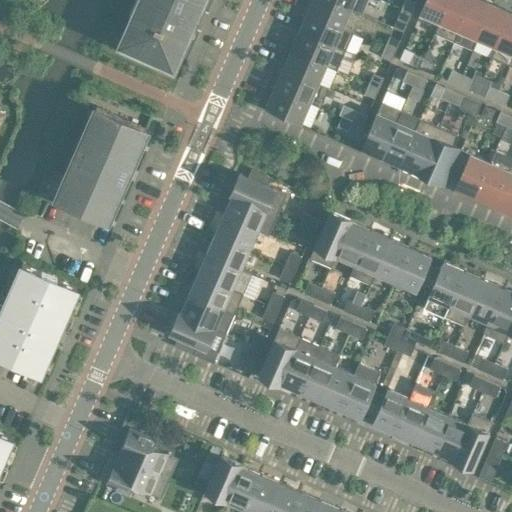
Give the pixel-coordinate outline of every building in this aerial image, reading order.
[(201,10),(208,13),(208,12),(197,7),(200,0),(135,0),(129,15),(133,17),(122,42),(173,64),(189,26),(200,31),(200,30),(193,27),(201,10)] [(350,8),(332,0),(314,0),(309,12),(342,27),(350,8)] [(332,0),(350,8),(361,13),(366,0),(332,0)] [(416,2),(410,0),(404,0),(401,8),(411,12),(416,2)] [(425,0),(420,13),(439,21),(440,22),(449,0),(425,0)] [(439,21),(434,32),(454,41),(471,0),(449,0),(440,22),(439,21)] [(480,0),(471,0),(454,41),(472,49),(477,38),(492,5),(480,0)] [(477,38),(495,46),(496,46),(510,13),(492,5),(477,38)] [(397,18),(407,23),(411,12),(401,8),(397,18)] [(353,31),(342,27),(309,12),(301,31),(345,50),(353,31)] [(495,46),(490,57),(510,65),(511,60),(511,13),(510,13),(496,46),(495,46)] [(345,50),(301,31),(293,50),(326,64),(337,69),(345,50)] [(400,40),(389,35),(385,45),(395,50),(400,40)] [(380,56),(391,60),(395,50),(385,45),(380,56)] [(318,83),(326,64),(293,50),(285,68),(318,83)] [(414,53),(410,63),(419,67),(424,57),(414,53)] [(430,72),(434,62),(424,57),(419,67),(430,72)] [(328,87),(318,83),(285,68),(276,87),(318,105),(320,106),(328,87)] [(451,69),(447,79),(457,84),(461,73),(451,69)] [(407,70),(402,80),(412,84),(417,74),(407,70)] [(383,77),(373,72),(369,83),(379,87),(383,77)] [(467,88),(472,78),(461,73),(457,84),(467,88)] [(423,89),(427,79),(417,74),(412,84),(423,89)] [(364,93),(374,97),(379,87),(369,83),(364,93)] [(489,85),(484,96),(494,100),(499,90),(489,85)] [(444,86),(439,96),(450,101),(454,90),(444,86)] [(268,107),(310,125),(318,105),(276,87),(268,107)] [(460,105),(464,95),(454,90),(450,101),(460,105)] [(505,105),(509,94),(499,90),(494,100),(505,105)] [(382,101),(363,144),(382,153),(402,109),(382,101)] [(485,104),(480,115),(491,120),(496,109),(485,104)] [(96,105),(57,196),(107,218),(146,127),(96,105)] [(402,109),(382,153),(401,161),(420,118),(402,109)] [(367,114),(357,110),(352,120),(363,125),(367,114)] [(500,110),(496,121),(506,125),(510,115),(500,110)] [(420,118),(401,161),(420,169),(439,126),(420,118)] [(348,130),(358,135),(363,125),(352,120),(348,130)] [(440,178),(441,175),(449,178),(452,171),(451,170),(461,148),(454,145),(458,134),(439,126),(420,169),(440,178)] [(451,170),(452,171),(461,175),(456,185),(476,194),(490,161),(461,148),(451,170)] [(511,157),(495,150),(490,161),(476,194),(495,202),(511,162),(511,157)] [(511,162),(495,202),(511,209),(511,162)] [(230,194),(231,195),(232,194),(278,214),(287,193),(267,184),(270,176),(252,168),(248,176),(239,172),(230,194)] [(258,230),(269,234),(278,214),(232,194),(231,195),(223,214),(258,229),(258,230)] [(331,266),(336,255),(335,255),(350,220),(351,220),(352,219),(330,209),(310,257),(331,266)] [(318,218),(304,213),(300,224),(313,230),(318,218)] [(215,233),(249,249),(258,230),(258,229),(223,214),(215,233)] [(335,255),(336,255),(355,264),(370,229),(351,220),(350,220),(335,255)] [(295,235),(308,241),(313,230),(300,224),(295,235)] [(350,275),(370,283),(375,272),(390,237),(370,229),(355,264),(350,275)] [(206,253),(241,268),(249,249),(215,233),(206,253)] [(390,237),(375,272),(395,281),(410,246),(390,237)] [(415,290),(419,282),(425,284),(433,266),(427,263),(430,255),(410,246),(395,281),(415,290)] [(302,256),(290,251),(285,264),(296,269),(302,256)] [(197,273),(243,293),(252,273),(241,268),(206,253),(197,273)] [(0,352),(40,370),(77,285),(22,261),(0,312),(0,352)] [(443,261),(440,269),(433,266),(425,284),(432,287),(423,306),(444,316),(464,270),(443,261)] [(279,277),(290,282),(296,269),(285,264),(279,277)] [(465,324),(469,313),(484,278),(464,270),(444,316),(465,324)] [(197,273),(189,293),(234,313),(243,293),(197,273)] [(469,313),(488,321),(489,322),(504,287),(484,278),(469,313)] [(308,281),(303,292),(317,298),(321,287),(308,281)] [(330,304),(335,292),(321,287),(317,298),(330,304)] [(504,342),(509,331),(508,330),(511,321),(511,290),(504,287),(489,322),(488,321),(483,332),(504,342)] [(284,296),(273,291),(267,304),(278,309),(284,296)] [(180,312),(180,313),(215,328),(226,333),(234,313),(189,293),(180,312)] [(301,298),(296,310),(309,315),(314,304),(301,298)] [(348,298),(343,309),(356,315),(361,304),(348,298)] [(262,317),(273,322),(278,309),(267,304),(262,317)] [(322,321),(327,310),(314,304),(309,315),(322,321)] [(369,321),(374,310),(361,304),(356,315),(369,321)] [(179,311),(169,333),(178,337),(175,345),(193,353),(213,362),(226,333),(215,328),(180,313),(180,312),(179,311)] [(340,316),(335,327),(348,333),(353,321),(340,316)] [(362,338),(366,327),(353,321),(348,333),(362,338)] [(393,322),(388,333),(401,339),(406,328),(393,322)] [(279,327),(258,374),(280,384),(281,382),(280,382),(300,336),(279,327)] [(401,339),(415,345),(419,334),(406,328),(401,339)] [(267,335),(256,330),(250,343),(261,348),(267,335)] [(388,333),(383,345),(397,350),(401,339),(388,333)] [(300,390),(320,345),(300,336),(280,382),(281,382),(300,390)] [(397,350),(410,356),(415,345),(401,339),(397,350)] [(442,339),(437,350),(450,356),(455,345),(442,339)] [(244,357),(255,362),(261,348),(250,343),(244,357)] [(319,399),(335,364),(339,353),(320,345),(300,390),(319,399)] [(463,362),(468,351),(455,345),(450,356),(463,362)] [(481,356),(476,368),(490,373),(495,362),(481,356)] [(434,357),(429,368),(442,374),(447,362),(434,357)] [(371,390),(380,371),(359,362),(354,373),(339,408),(360,417),(363,408),(370,411),(378,393),(371,390)] [(456,379),(460,368),(447,362),(442,374),(456,379)] [(503,379),(508,368),(495,362),(490,373),(503,379)] [(354,373),(335,364),(319,399),(339,408),(354,373)] [(474,374),(469,385),(482,391),(487,380),(474,374)] [(495,397),(500,385),(487,380),(482,391),(495,397)] [(388,388),(384,396),(378,393),(370,411),(376,414),(373,422),(393,431),(409,397),(388,388)] [(413,440),(428,405),(409,397),(393,431),(413,440)] [(433,449),(448,414),(428,405),(413,440),(433,449)] [(502,422),(511,426),(511,410),(507,408),(502,422)] [(473,468),(493,421),(472,411),(467,422),(468,423),(453,457),(452,457),(451,459),(473,468)] [(453,457),(468,423),(467,422),(448,414),(433,449),(452,457),(453,457)] [(168,424),(149,416),(144,428),(162,436),(168,424)] [(121,448),(123,449),(120,456),(169,477),(177,458),(152,447),(155,439),(130,428),(121,448)] [(0,462),(12,434),(0,429),(0,462)] [(507,440),(496,435),(490,448),(501,453),(507,440)] [(206,448),(189,485),(204,492),(205,490),(221,454),(206,448)] [(484,461),(496,466),(501,453),(490,448),(484,461)] [(241,465),(242,463),(221,454),(205,490),(225,499),(241,465)] [(106,482),(132,493),(135,485),(160,496),(169,477),(120,456),(117,463),(115,462),(106,482)] [(241,465),(225,499),(245,508),(260,473),(241,465)] [(260,473),(245,508),(254,511),(267,511),(280,482),(260,473)] [(290,511),(300,490),(280,482),(267,511),(290,511)] [(314,511),(320,499),(300,490),(290,511),(314,511)] [(337,511),(340,508),(320,499),(314,511),(337,511)]
